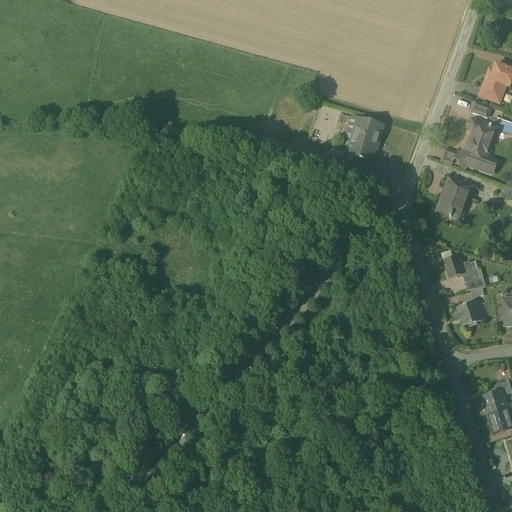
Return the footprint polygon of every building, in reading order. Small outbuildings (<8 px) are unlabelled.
[(496,65),(486,90),(493,92),(490,102),(499,105),(506,87),(509,89),(511,81),(511,71),(507,69),(508,69),(506,68),(506,69),(496,65)] [(491,108),(477,103),(473,114),(487,120),(491,108)] [(340,111),(318,105),(309,138),(330,144),(340,111)] [(383,127),(352,119),(343,150),(346,151),(349,152),(348,155),(354,157),(366,160),(373,163),(383,127)] [(469,131),(471,133),(473,134),(467,152),(455,159),(462,169),(466,167),(491,175),(496,162),(484,158),(489,146),(491,146),(492,143),(494,142),(495,138),(495,136),(497,130),(491,128),(492,126),(490,125),(489,128),(481,125),(479,123),(477,122),(474,121),(472,122),(470,124),(468,126),(468,128),(469,131)] [(306,156),(283,149),(282,150),(277,149),(274,157),(303,167),(306,156)] [(325,160),(307,155),(303,167),(303,170),(321,175),(325,160)] [(354,157),(348,155),(345,168),(350,170),(354,157)] [(366,160),(354,157),(350,170),(362,173),(366,160)] [(334,163),(325,160),(321,175),(331,178),(334,163)] [(470,189),(446,181),(437,211),(448,216),(447,219),(449,220),(450,218),(459,221),(464,205),(463,204),(465,198),(467,198),(470,189)] [(511,189),(507,188),(503,198),(511,201),(511,189)] [(399,221),(392,223),(394,231),(401,228),(399,221)] [(460,266),(458,258),(443,263),(449,280),(463,276),(464,278),(476,275),(475,271),(472,272),(469,263),(460,266)] [(476,275),(464,278),(466,285),(478,281),(476,275)] [(483,279),(478,281),(466,285),(468,292),(470,292),(482,289),(486,289),(483,279)] [(482,289),(470,292),(472,300),(484,297),(482,289)] [(511,300),(503,301),(505,327),(511,326),(511,300)] [(475,305),(466,307),(457,310),(458,310),(461,320),(462,319),(464,327),(463,328),(481,323),(475,305)] [(511,393),(509,383),(494,387),(496,394),(501,392),(503,397),(511,393)] [(503,397),(501,392),(496,394),(482,398),(488,417),(491,416),(507,411),(503,397)] [(507,411),(491,416),(493,424),(490,425),(494,436),(508,432),(511,430),(511,426),(507,411)]
